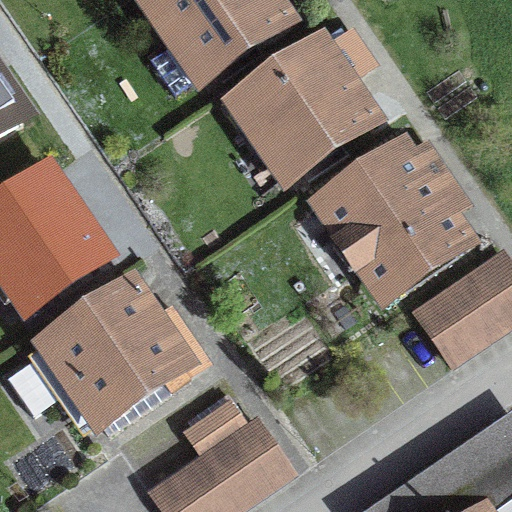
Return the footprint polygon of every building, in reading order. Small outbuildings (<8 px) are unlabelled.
[(177,47),(152,65),(174,98),(200,81),(202,84),(285,27),(266,0),(166,0),(151,10),(177,47)] [(374,69),(351,36),(339,45),(362,78),(374,69)] [(288,183),(371,127),(320,52),(237,109),(288,183)] [(0,128),(26,112),(0,73),(0,128)] [(402,154),(323,207),(387,300),(465,247),(448,221),(468,207),(431,153),(411,167),(402,154)] [(103,263),(47,180),(0,211),(0,272),(29,314),(103,263)] [(511,329),(511,272),(503,258),(417,316),(453,369),(511,329)] [(100,427),(101,429),(184,372),(130,294),(47,350),(75,392),(68,397),(92,432),(100,427)] [(493,511),(511,499),(511,420),(378,511),(493,511)] [(153,498),(162,511),(244,511),(293,479),(256,426),(153,498)]
